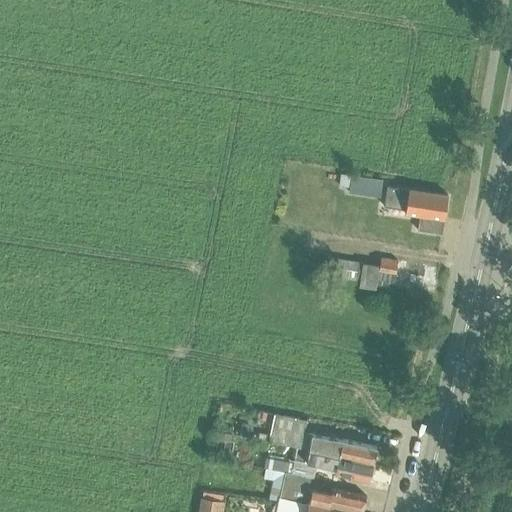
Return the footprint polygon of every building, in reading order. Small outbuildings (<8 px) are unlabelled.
[(341,170),(340,179),(352,181),(350,190),(381,195),(384,177),(341,170)] [(388,184),(385,204),(405,207),(407,213),(419,215),(417,230),(442,234),(448,193),(388,184)] [(328,257),(325,276),(360,281),(363,263),(328,257)] [(360,281),(359,285),(376,288),(376,289),(392,292),(394,284),(407,286),(434,291),(438,268),(411,262),(410,271),(405,270),(406,262),(398,260),(382,257),(380,263),(363,261),(363,263),(360,281)] [(274,414),(268,439),(295,445),(372,462),(376,447),(342,439),(312,434),(303,432),(306,420),(274,414)] [(241,422),(239,433),(249,435),(251,424),(241,422)] [(372,462),(295,445),(290,471),(313,476),(316,463),(336,467),(335,471),(368,479),(372,462)] [(330,492),(308,487),(311,475),(290,471),(285,470),(279,495),(352,511),(361,511),(365,495),(331,487),(330,492)] [(352,511),(279,495),(278,495),(277,501),(275,500),(275,501),(273,502),(271,503),(270,505),(269,506),(269,508),(268,510),(268,511),(352,511)] [(199,497),(196,511),(220,511),(223,500),(199,497)]
